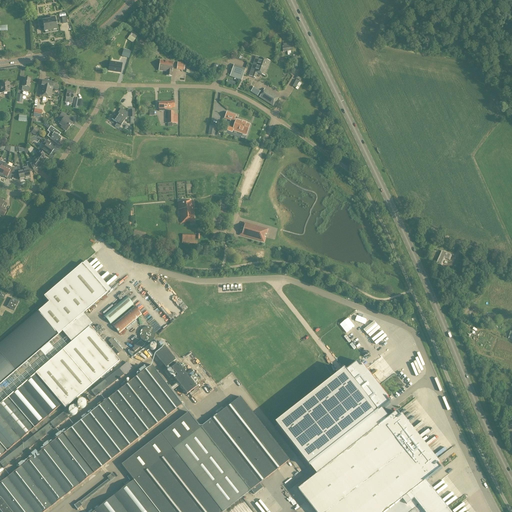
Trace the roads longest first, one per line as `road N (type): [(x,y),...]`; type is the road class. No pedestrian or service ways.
road 1 (primary): [(511,480),(290,0)]
road 2 (unclassified): [(496,511),(409,328),(289,279),(204,281),(156,270)]
road 3 (residential): [(326,153),(228,91),(103,84)]
road 4 (residential): [(103,84),(91,117),(47,178),(27,192),(0,189)]
